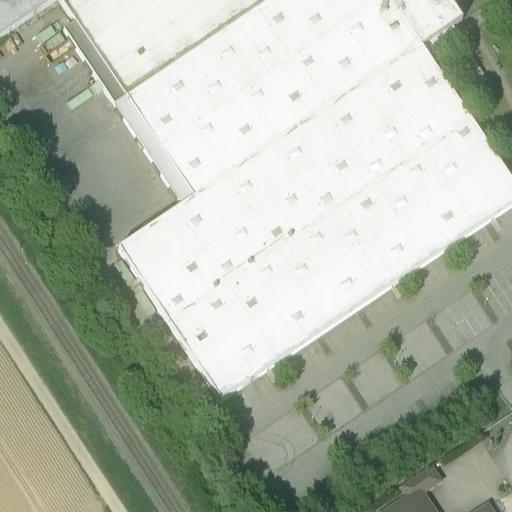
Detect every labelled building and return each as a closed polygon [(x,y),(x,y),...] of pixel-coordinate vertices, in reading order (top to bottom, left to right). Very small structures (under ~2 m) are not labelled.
[(276,0),(0,0),(0,37),(55,0),(57,0),(74,24),(63,32),(114,108),(276,0)] [(384,0),(276,0),(114,108),(181,207),(116,251),(218,404),(511,210),(511,188),(429,65),(421,52),(420,53),(384,0)] [(462,25),(444,0),(384,0),(420,53),(421,52),(429,65),(456,47),(448,34),(462,25)] [(428,471),(399,491),(406,501),(418,493),(419,496),(437,484),(428,471)] [(406,501),(389,511),(430,511),(419,496),(418,493),(406,501)]
